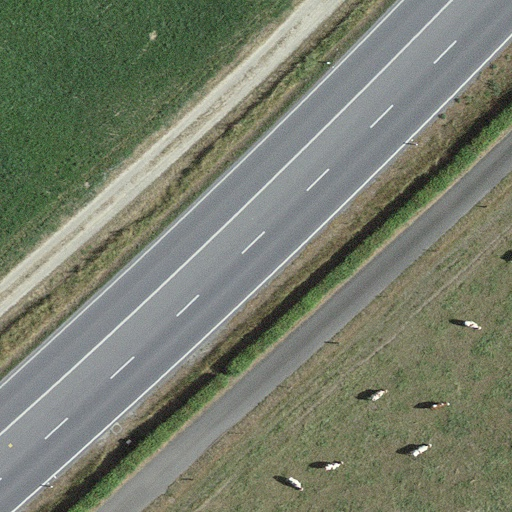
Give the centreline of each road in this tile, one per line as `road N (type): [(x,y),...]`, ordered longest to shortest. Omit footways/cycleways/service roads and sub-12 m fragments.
road 1 (primary): [(474,0),(0,457)]
road 2 (unclassified): [(511,150),(122,511)]
road 3 (track): [(0,297),(323,0)]
